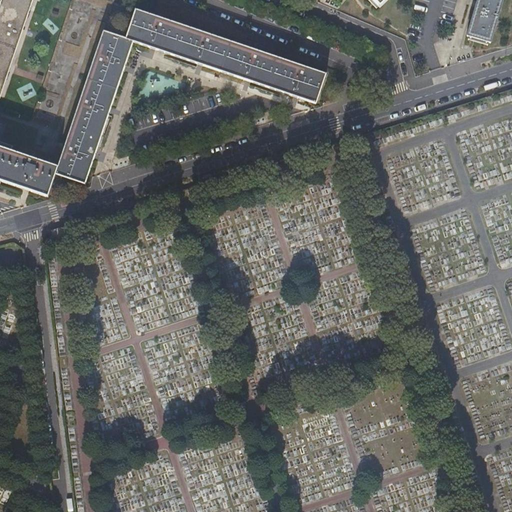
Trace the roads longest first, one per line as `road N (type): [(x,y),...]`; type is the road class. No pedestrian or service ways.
road 1 (residential): [(24,220),(402,103)]
road 2 (residential): [(24,220),(60,511)]
road 3 (residential): [(204,0),(376,73)]
road 4 (residential): [(394,73),(390,44),(291,0)]
